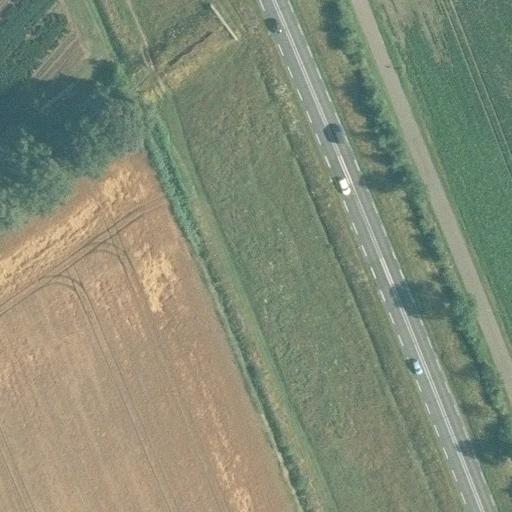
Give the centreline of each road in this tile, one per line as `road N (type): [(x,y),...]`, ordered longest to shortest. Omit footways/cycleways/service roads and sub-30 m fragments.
road 1 (primary): [(478,511),(268,0)]
road 2 (unclassified): [(511,385),(356,0)]
